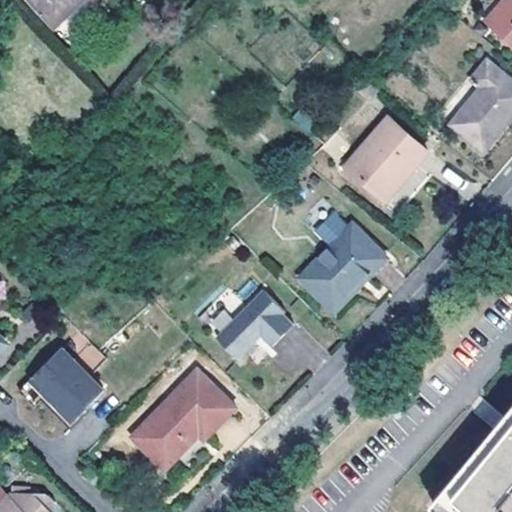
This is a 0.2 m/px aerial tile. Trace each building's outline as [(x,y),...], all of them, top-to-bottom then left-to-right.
[(30,0),(56,26),(82,0),(30,0)] [(511,0),(504,0),(488,20),(511,40),(511,0)] [(511,124),(511,79),(492,63),(478,80),(481,82),(478,84),(482,87),(484,85),(487,88),(458,125),(490,152),(511,124)] [(393,121),(352,169),(383,197),(412,163),(419,168),(432,153),(393,121)] [(390,203),(419,168),(412,163),(383,197),(390,203)] [(320,235),(333,247),(350,228),(338,216),(332,216),(320,230),(320,235)] [(333,247),(303,279),(337,309),(387,254),(354,224),(350,228),(333,247)] [(267,291),(220,339),(242,361),(266,337),(276,348),(297,326),(286,314),(288,312),(267,291)] [(64,350),(33,380),(77,424),(92,409),(91,407),(106,392),(64,350)] [(242,411),(217,387),(204,373),(138,441),(172,474),(200,445),(199,445),(195,441),(203,433),(207,437),(212,443),(220,434),(242,411)] [(72,430),(77,424),(33,380),(27,385),(19,394),(37,411),(45,403),(72,430)] [(511,511),(511,421),(442,507),(447,511),(511,511)] [(207,437),(203,433),(195,441),(199,445),(207,437)] [(14,499),(0,511),(53,511),(51,510),(58,503),(55,501),(14,499)] [(56,511),(61,508),(58,503),(51,510),(53,511),(56,511)]
